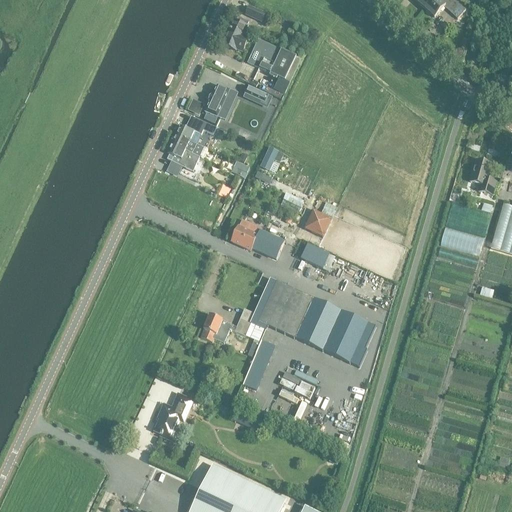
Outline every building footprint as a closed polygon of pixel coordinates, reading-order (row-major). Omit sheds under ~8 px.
[(415,0),(415,1),(425,10),(433,0),(415,0)] [(433,0),(425,10),(434,18),(444,8),(451,14),(459,5),(453,0),(433,0)] [(266,15),(249,7),(245,15),(262,23),(266,15)] [(247,28),(235,22),(231,30),(230,29),(223,46),(236,52),(236,51),(242,53),(248,40),(242,38),(247,28)] [(271,75),(278,78),(285,81),(296,59),(258,41),(248,64),(271,75)] [(281,100),(283,96),(260,86),(261,85),(254,81),(251,86),(281,100)] [(206,114),(219,120),(232,93),(219,87),(214,97),(213,97),(210,103),(211,104),(206,114)] [(266,105),(270,98),(250,88),(246,96),(266,105)] [(188,110),(200,115),(204,104),(193,99),(188,110)] [(208,134),(211,126),(201,122),(198,129),(203,132),(208,134)] [(203,132),(198,129),(196,128),(188,124),(186,130),(181,128),(177,137),(190,143),(196,146),(201,137),(203,132)] [(205,150),(196,146),(190,143),(177,137),(175,141),(172,146),(197,158),(200,160),(205,150)] [(194,174),(200,160),(197,158),(172,146),(168,155),(174,158),(172,163),(183,168),(194,174)] [(276,161),(280,163),(284,154),(270,147),(260,167),(270,172),(276,161)] [(492,166),(476,161),(470,183),(481,186),(479,193),(492,197),(496,183),(487,181),(492,166)] [(236,162),(232,173),(246,178),(250,167),(236,162)] [(180,175),(183,168),(172,163),(169,169),(180,175)] [(258,171),(255,178),(269,185),(272,179),(258,171)] [(281,205),(299,212),(304,201),(286,193),(281,205)] [(326,203),(321,212),(333,218),(338,208),(326,203)] [(491,213),(493,206),(484,203),(482,210),(491,213)] [(511,207),(503,205),(491,249),(511,254),(511,207)] [(323,239),(332,220),(313,211),(304,230),(323,239)] [(284,243),(277,240),(266,236),(260,233),(260,232),(242,224),(239,229),(238,228),(231,244),(250,253),(251,251),(276,262),(284,243)] [(446,228),(441,246),(480,256),(485,238),(446,228)] [(324,270),(330,254),(308,245),(301,260),(324,270)] [(254,315),(250,325),(264,331),(266,332),(268,327),(294,339),(350,365),(368,325),(311,299),(270,280),(254,315)] [(482,288),(481,295),(493,297),(494,290),(482,288)] [(204,331),(201,339),(212,344),(214,340),(224,345),(229,332),(231,333),(232,332),(246,338),(246,337),(255,341),(259,342),(264,331),(250,325),(254,315),(244,311),(237,329),(233,327),(234,327),(222,322),(223,322),(210,316),(203,331),(204,331)] [(253,359),(259,346),(253,344),(248,357),(253,359)] [(280,386),(306,396),(300,413),(305,415),(319,380),(297,371),(295,376),(285,373),(280,386)] [(160,417),(161,418),(155,433),(162,436),(161,438),(168,441),(180,414),(186,417),(192,402),(178,396),(172,410),(164,407),(160,417)] [(498,464),(508,468),(511,460),(501,456),(498,464)] [(211,472),(191,511),(281,511),(284,507),(211,472)]
